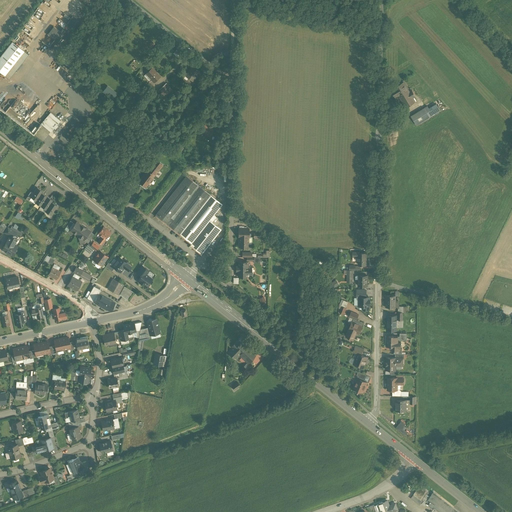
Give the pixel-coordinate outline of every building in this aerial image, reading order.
[(76,14),(67,7),(40,43),(48,49),(76,14)] [(12,42),(0,56),(0,72),(4,76),(5,75),(5,76),(20,56),(24,59),(28,54),(12,42)] [(178,49),(174,53),(180,58),(183,54),(178,49)] [(192,66),(185,76),(192,81),(197,74),(196,74),(198,70),(192,66)] [(156,73),(151,69),(149,71),(147,73),(146,73),(151,78),(151,79),(154,82),(160,76),(156,73)] [(409,92),(403,82),(394,88),(391,90),(396,97),(398,95),(406,108),(415,102),(413,98),(409,92)] [(171,89),(166,83),(159,89),(166,97),(171,89)] [(130,107),(126,104),(123,106),(124,107),(119,112),(123,115),(130,107)] [(427,106),(411,116),(416,125),(433,115),(427,106)] [(50,112),(41,123),(51,132),(54,128),(55,129),(58,126),(57,125),(60,121),(50,112)] [(216,126),(206,121),(202,128),(212,133),(216,126)] [(155,159),(138,181),(145,186),(162,165),(155,159)] [(186,176),(155,215),(190,243),(189,245),(201,254),(221,229),(212,222),(209,220),(213,215),(222,204),(186,176)] [(33,193),(31,197),(36,200),(41,192),(42,191),(37,187),(33,193)] [(36,200),(35,202),(41,206),(47,196),(41,192),(36,200)] [(47,196),(41,206),(46,209),(51,202),(53,200),(47,196)] [(46,209),(45,211),(50,215),(51,215),(53,212),(57,205),(51,202),(46,209)] [(76,222),(71,230),(76,233),(81,225),(76,222)] [(90,231),(81,225),(76,233),(75,234),(78,236),(79,239),(82,238),(84,240),(85,238),(90,231)] [(20,231),(13,227),(12,226),(10,229),(17,232),(15,235),(17,236),(20,231)] [(111,232),(103,226),(98,233),(102,236),(97,242),(101,244),(111,232)] [(10,229),(7,227),(4,232),(10,236),(14,238),(14,237),(15,235),(17,232),(10,229)] [(248,228),(238,228),(238,237),(239,237),(238,247),(248,247),(248,237),(248,236),(249,236),(250,236),(250,234),(249,233),(248,233),(248,228)] [(10,236),(9,238),(9,237),(2,249),(13,255),(17,247),(14,245),(17,239),(14,237),(14,238),(10,236)] [(99,246),(93,242),(90,246),(93,248),(96,250),(99,246)] [(88,244),(84,249),(89,253),(93,248),(90,246),(88,244)] [(100,251),(98,253),(98,254),(97,256),(96,255),(93,259),(101,265),(101,264),(102,264),(105,261),(105,260),(107,257),(100,251)] [(368,253),(359,253),(359,252),(353,252),(353,256),(353,255),(357,255),(357,257),(359,257),(359,264),(368,265),(368,264),(367,264),(367,257),(368,257),(368,253)] [(113,266),(112,266),(114,267),(120,272),(124,267),(125,264),(126,265),(127,263),(127,262),(126,263),(123,260),(119,257),(117,261),(113,266)] [(98,268),(101,265),(93,259),(92,261),(92,262),(95,264),(95,266),(98,268)] [(110,264),(108,262),(105,266),(112,271),(114,267),(112,266),(113,266),(110,264)] [(247,262),(238,262),(238,266),(236,266),(236,267),(236,271),(238,271),(238,277),(246,277),(247,274),(251,274),(251,268),(248,268),(248,264),(246,264),(246,262),(247,262)] [(149,270),(142,265),(137,272),(141,275),(143,273),(145,274),(148,271),(149,270)] [(60,271),(52,267),(48,274),(56,279),(60,271)] [(82,271),(76,267),(73,272),(80,276),(82,271)] [(145,274),(143,273),(141,275),(138,280),(140,282),(143,285),(143,284),(146,287),(149,284),(149,283),(151,281),(151,280),(152,279),(151,278),(145,274)] [(367,275),(356,275),(356,279),(359,279),(358,286),(367,286),(367,280),(367,279),(367,275)] [(77,279),(72,277),(72,276),(67,285),(73,288),(72,288),(77,290),(82,281),(77,279)] [(18,277),(7,279),(7,281),(7,282),(7,283),(8,283),(8,286),(12,285),(12,286),(14,286),(19,285),(18,277)] [(115,280),(113,279),(108,289),(118,294),(123,285),(121,283),(117,291),(111,288),(115,280)] [(116,280),(113,279),(115,280),(111,288),(117,291),(121,283),(123,285),(123,284),(116,280)] [(330,283),(332,288),(339,284),(336,280),(330,283)] [(95,287),(94,286),(87,298),(93,302),(98,293),(99,293),(100,290),(99,289),(100,287),(96,285),(95,287)] [(133,292),(124,286),(119,294),(128,300),(132,294),(133,292)] [(99,293),(98,293),(93,302),(110,311),(113,307),(115,302),(99,293)] [(395,295),(391,295),(386,295),(386,302),(386,307),(395,307),(398,308),(398,306),(398,301),(395,301),(395,295)] [(363,306),(363,309),(369,309),(369,304),(370,304),(370,300),(369,300),(369,297),(366,297),(357,297),(357,299),(359,299),(359,306),(363,306)] [(41,307),(35,308),(31,309),(32,315),(36,314),(37,318),(37,319),(43,317),(41,307)] [(60,313),(59,307),(53,309),(55,320),(61,319),(61,318),(66,317),(65,312),(60,313)] [(18,312),(20,323),(26,321),(24,310),(18,312)] [(358,315),(351,312),(349,317),(350,317),(353,319),(353,318),(356,320),(356,319),(358,315)] [(3,315),(1,316),(3,326),(9,325),(7,314),(3,315)] [(396,315),(388,315),(387,315),(388,315),(387,330),(396,331),(396,315)] [(356,320),(353,318),(353,319),(350,317),(348,322),(351,323),(349,329),(349,330),(346,336),(346,337),(347,336),(353,339),(352,339),(353,339),(354,336),(355,335),(356,334),(356,333),(359,334),(363,323),(356,319),(356,320)] [(156,318),(147,320),(148,327),(150,335),(159,332),(156,318)] [(134,323),(128,324),(123,325),(124,329),(125,334),(127,333),(134,332),(135,331),(134,323)] [(148,327),(140,329),(140,330),(139,335),(139,336),(139,337),(143,336),(150,335),(148,327)] [(124,329),(118,330),(118,331),(120,340),(128,338),(127,333),(125,334),(124,329)] [(114,332),(102,335),(104,344),(108,343),(115,341),(115,342),(115,339),(114,332)] [(87,336),(75,339),(77,348),(89,346),(87,336)] [(396,336),(387,336),(387,346),(390,347),(395,347),(396,339),(396,336)] [(68,337),(63,338),(63,337),(61,338),(63,349),(70,348),(70,347),(69,342),(68,337)] [(59,339),(54,340),(55,345),(56,351),(57,351),(63,349),(61,338),(59,338),(59,339)] [(398,339),(396,339),(395,347),(390,347),(391,348),(394,348),(394,350),(399,350),(399,349),(400,349),(400,342),(398,342),(398,339)] [(48,341),(43,342),(40,342),(43,353),(50,352),(49,347),(48,341)] [(40,342),(38,343),(33,344),(35,350),(36,355),(43,353),(40,342)] [(235,342),(232,346),(233,347),(228,352),(235,358),(237,356),(237,354),(239,353),(241,355),(247,348),(241,342),(238,345),(235,342)] [(364,349),(356,345),(353,352),(358,354),(358,353),(361,355),(364,349)] [(27,346),(22,347),(22,346),(20,347),(22,358),(29,357),(29,356),(28,351),(27,346)] [(20,347),(18,347),(18,348),(13,349),(14,354),(15,360),(15,359),(22,358),(20,347)] [(255,355),(247,348),(241,355),(240,356),(248,363),(255,355)] [(361,355),(358,353),(358,354),(355,361),(356,362),(355,364),(355,365),(356,366),(357,367),(359,366),(363,368),(367,357),(361,355)] [(163,355),(155,354),(154,364),(162,365),(163,355)] [(121,357),(111,359),(111,360),(112,366),(112,367),(113,367),(123,365),(121,357)] [(395,358),(386,358),(386,370),(395,370),(395,364),(402,364),(402,363),(402,362),(402,361),(402,360),(402,359),(395,358)] [(123,365),(113,367),(114,373),(114,374),(124,371),(123,365)] [(91,368),(80,366),(80,370),(79,375),(79,380),(78,382),(79,382),(79,380),(88,381),(88,377),(89,377),(91,368)] [(366,374),(358,371),(357,375),(358,375),(357,378),(358,379),(358,378),(363,380),(366,374)] [(16,386),(26,387),(27,375),(24,375),(24,382),(17,381),(16,386)] [(114,378),(107,379),(108,383),(109,388),(112,387),(117,386),(118,386),(117,381),(116,378),(116,377),(114,378)] [(363,380),(358,378),(358,379),(356,382),(357,383),(356,384),(354,385),(354,387),(354,388),(356,389),(357,391),(357,392),(358,392),(360,391),(362,392),(364,389),(365,388),(366,387),(365,385),(367,382),(363,380)] [(397,378),(388,378),(387,381),(388,381),(388,384),(387,384),(387,390),(392,390),(397,390),(397,389),(397,384),(403,384),(403,378),(397,378)] [(65,380),(55,379),(54,388),(59,388),(59,389),(64,389),(65,380)] [(47,385),(35,383),(34,393),(46,394),(47,385)] [(16,386),(15,393),(15,398),(26,399),(27,390),(26,390),(26,387),(16,386)] [(121,396),(113,398),(113,400),(115,400),(116,403),(121,402),(121,398),(127,397),(127,395),(121,396)] [(113,400),(104,402),(106,411),(113,410),(113,408),(116,408),(116,409),(117,409),(116,403),(115,400),(113,400)] [(406,400),(396,400),(396,411),(406,411),(406,400)] [(77,409),(68,411),(68,412),(64,413),(66,418),(70,417),(71,421),(76,420),(80,419),(79,418),(79,419),(77,410),(77,409)] [(40,416),(38,417),(41,428),(45,427),(51,426),(50,423),(48,414),(40,416)] [(112,419),(101,421),(103,430),(114,428),(113,424),(112,419)] [(21,421),(12,423),(14,433),(23,430),(21,421)] [(405,425),(400,421),(395,427),(405,435),(407,433),(402,428),(405,425)] [(55,429),(53,423),(50,423),(51,426),(45,427),(46,431),(48,431),(52,430),(55,429)] [(70,429),(69,429),(72,439),(81,437),(78,426),(70,429)] [(22,438),(15,439),(17,445),(17,446),(24,444),(22,438)] [(50,438),(41,440),(44,450),(53,448),(52,444),(51,444),(50,438)] [(110,441),(99,443),(101,452),(112,450),(110,441)] [(17,445),(8,447),(11,459),(20,456),(17,446),(17,445)] [(76,458),(73,459),(68,461),(69,463),(71,467),(73,472),(81,469),(82,469),(80,464),(79,464),(77,458),(77,457),(76,458)] [(49,468),(40,472),(42,476),(41,477),(40,478),(41,481),(43,482),(44,481),(44,482),(53,478),(53,477),(49,468)] [(13,490),(11,490),(14,499),(19,497),(23,496),(21,491),(17,480),(10,483),(13,490)] [(420,486),(414,494),(422,500),(423,499),(422,499),(426,494),(426,495),(428,492),(420,486)] [(457,511),(433,492),(429,497),(426,495),(426,494),(422,499),(423,499),(429,504),(428,505),(431,508),(432,506),(439,511),(457,511)] [(388,501),(382,503),(382,502),(379,503),(381,510),(381,511),(391,511),(398,510),(395,503),(389,505),(388,501)]
